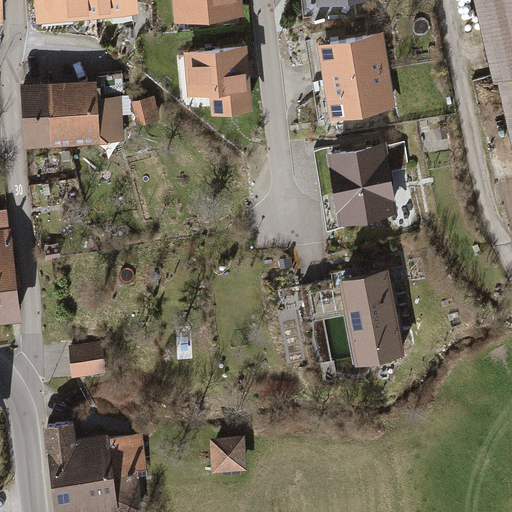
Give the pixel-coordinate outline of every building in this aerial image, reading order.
[(133,0),(36,0),(38,20),(134,12),(133,0)] [(245,0),(174,0),(178,28),(247,21),(245,0)] [(384,0),(320,0),(322,12),(385,6),(384,0)] [(511,0),(477,0),(511,146),(511,0)] [(386,38),(319,49),(326,87),(392,75),(386,38)] [(251,51),(186,56),(190,102),(212,100),(214,121),(256,118),(251,51)] [(392,75),(326,87),(332,124),(399,113),(392,75)] [(97,83),(48,85),(51,140),(124,136),(122,99),(98,100),(97,83)] [(48,85),(21,86),(24,141),(51,140),(48,85)] [(157,102),(134,107),(140,132),(163,126),(157,102)] [(389,149),(330,159),(342,229),(401,219),(389,149)] [(6,216),(0,216),(0,315),(17,314),(6,216)] [(391,276),(343,286),(360,370),(408,361),(391,276)] [(102,343),(71,345),(72,372),(103,370),(102,343)] [(73,425),(46,429),(56,511),(69,511),(114,507),(106,441),(105,438),(75,442),(73,425)] [(143,437),(106,441),(114,507),(142,503),(138,476),(147,475),(143,437)] [(240,439),(214,440),(216,467),(242,466),(240,439)]
